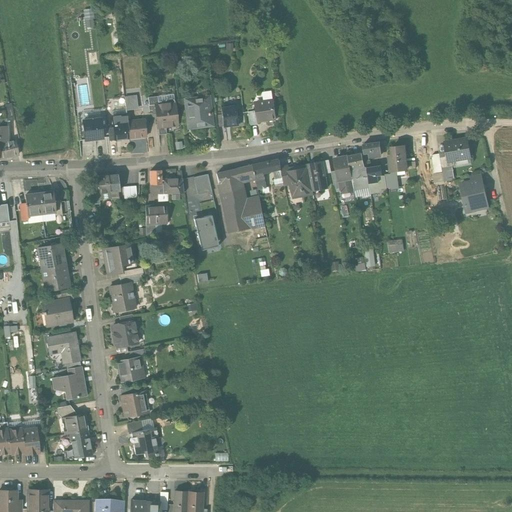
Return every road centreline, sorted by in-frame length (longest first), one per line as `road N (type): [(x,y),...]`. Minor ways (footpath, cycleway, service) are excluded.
road 1 (residential): [(73,168),(483,123)]
road 2 (residential): [(112,473),(73,168)]
road 3 (track): [(511,476),(229,472)]
road 4 (track): [(483,123),(511,248)]
